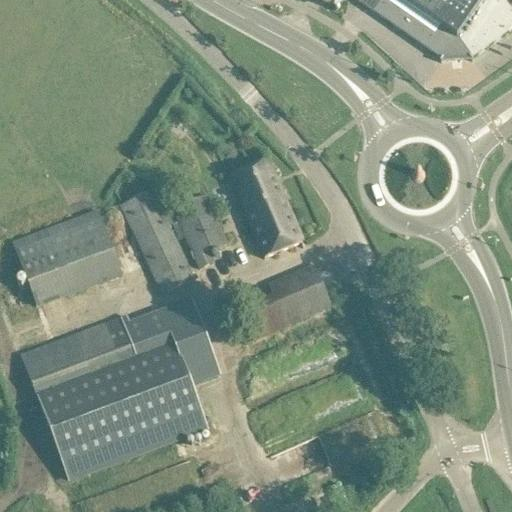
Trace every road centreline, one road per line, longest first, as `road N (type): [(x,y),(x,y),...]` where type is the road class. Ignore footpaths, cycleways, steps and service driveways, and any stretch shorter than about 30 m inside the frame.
road 1 (unclassified): [(450,458),(320,178),(271,117),(148,0)]
road 2 (tertiary): [(391,139),(349,83),(218,0)]
road 3 (tertiary): [(511,392),(491,291),(448,222)]
road 4 (tertiary): [(391,139),(372,163),(377,209),(418,231),(448,222)]
